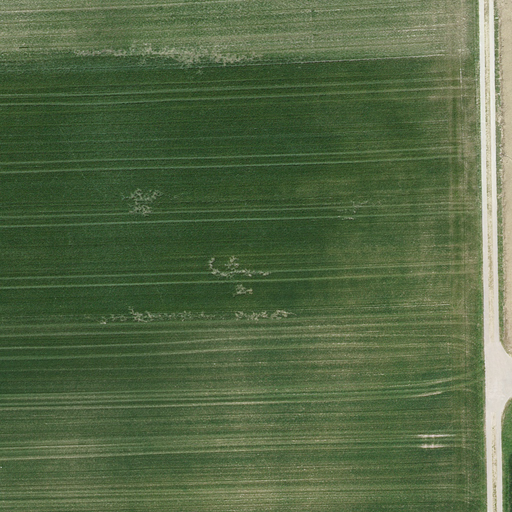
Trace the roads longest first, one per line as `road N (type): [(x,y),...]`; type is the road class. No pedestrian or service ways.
road 1 (track): [(497,384),(488,0)]
road 2 (track): [(494,511),(497,384)]
